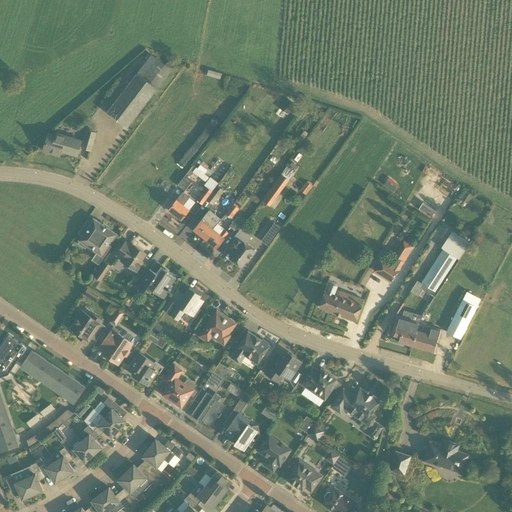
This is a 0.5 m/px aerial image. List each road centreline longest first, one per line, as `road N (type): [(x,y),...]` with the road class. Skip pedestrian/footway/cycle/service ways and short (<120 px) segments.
road 1 (unclassified): [(0,172),(51,178),(90,194),(288,332),(511,400)]
road 2 (residential): [(155,413),(0,307)]
road 3 (residential): [(36,511),(86,483),(155,413)]
